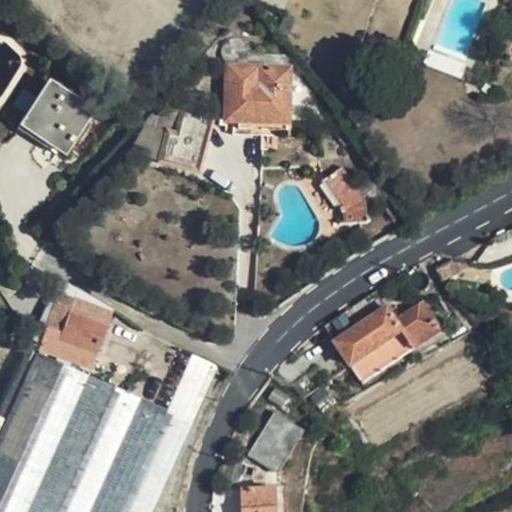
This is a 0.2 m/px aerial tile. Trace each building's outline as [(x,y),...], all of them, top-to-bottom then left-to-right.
[(289,118),(291,64),(230,62),(227,116),(235,117),(235,129),(272,131),(272,117),(289,118)] [(63,158),(90,116),(48,88),(20,129),(63,158)] [(162,106),(141,131),(140,133),(163,140),(158,169),(199,179),(215,121),(162,106)] [(365,229),(366,219),(364,208),(352,191),(338,172),(320,185),(341,216),(341,228),(365,229)] [(366,219),(390,202),(372,177),(352,191),(364,208),(366,219)] [(51,296),(30,332),(29,335),(43,339),(54,296),(51,296)] [(54,296),(43,339),(95,355),(97,355),(111,314),(54,296)] [(411,358),(440,339),(423,310),(395,326),(386,314),(335,347),(358,385),(408,354),(411,358)] [(95,355),(43,339),(39,352),(88,371),(95,355)] [(371,455),(490,389),(468,353),(350,418),(371,455)] [(0,511),(87,511),(138,398),(37,354),(0,438),(0,511)] [(153,511),(216,369),(193,359),(171,411),(138,398),(87,511),(153,511)] [(273,468),(292,430),(255,411),(235,450),(273,468)] [(283,511),(282,488),(218,490),(216,498),(216,511),(283,511)]
